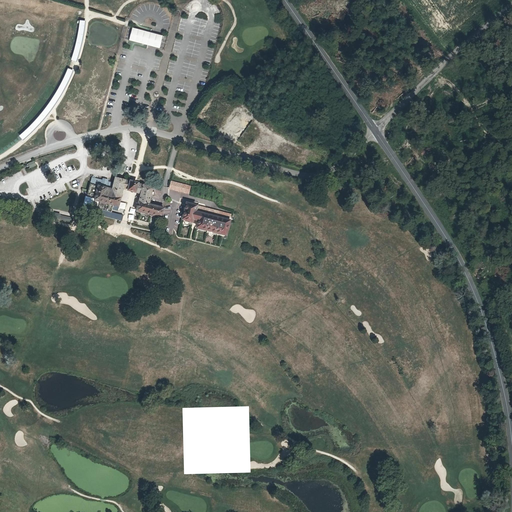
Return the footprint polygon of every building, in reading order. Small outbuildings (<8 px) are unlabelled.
[(109,190),(96,187),(93,200),(93,203),(98,204),(97,208),(101,209),(101,210),(101,211),(102,212),(103,212),(104,213),(105,212),(106,212),(107,211),(107,210),(111,211),(112,208),(117,209),(121,195),(139,200),(135,214),(139,215),(138,220),(138,221),(139,221),(139,222),(140,222),(141,223),(142,223),(143,224),(144,224),(147,224),(148,225),(149,225),(150,225),(151,225),(152,225),(153,225),(154,224),(155,224),(156,219),(158,219),(160,220),(162,212),(148,208),(151,196),(152,189),(112,179),(110,185),(109,190)] [(109,190),(110,185),(87,180),(83,197),(84,197),(93,200),(96,187),(109,190)] [(190,191),(171,186),(169,192),(188,197),(190,191)] [(118,208),(124,210),(126,203),(120,202),(118,208)] [(230,219),(207,214),(186,209),(185,213),(182,222),(181,224),(191,227),(192,224),(198,225),(196,232),(198,233),(212,236),(225,239),(226,234),(230,219)]
